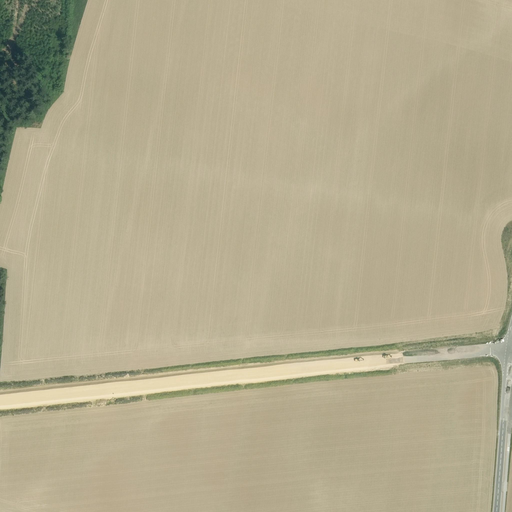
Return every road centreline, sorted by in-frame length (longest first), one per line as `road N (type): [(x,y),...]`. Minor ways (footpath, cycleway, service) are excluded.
road 1 (secondary): [(0,401),(510,348)]
road 2 (tertiary): [(496,511),(510,348)]
